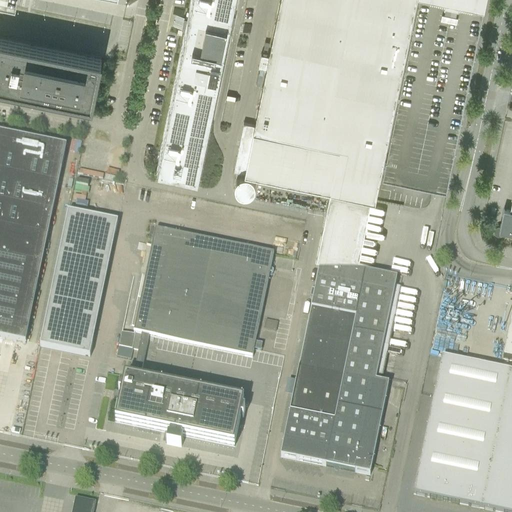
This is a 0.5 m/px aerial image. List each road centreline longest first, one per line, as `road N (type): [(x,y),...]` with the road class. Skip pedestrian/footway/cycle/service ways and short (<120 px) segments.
road 1 (unclassified): [(504,0),(453,233),(455,251),(467,262),(511,271)]
road 2 (unclassified): [(276,511),(0,454)]
